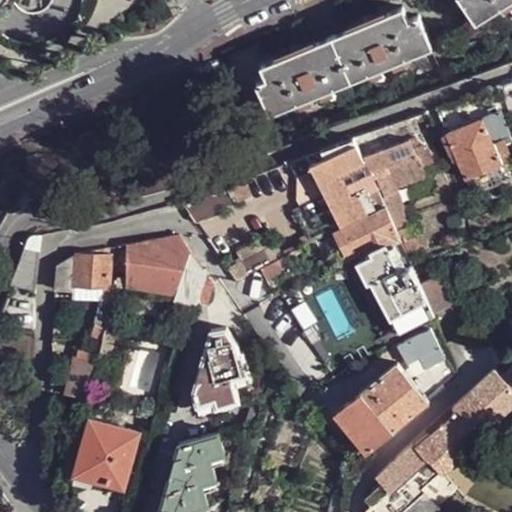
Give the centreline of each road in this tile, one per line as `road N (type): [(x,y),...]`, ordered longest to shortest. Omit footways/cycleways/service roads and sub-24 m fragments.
road 1 (residential): [(511,70),(159,199),(16,227),(0,254)]
road 2 (tertiary): [(5,122),(251,0)]
